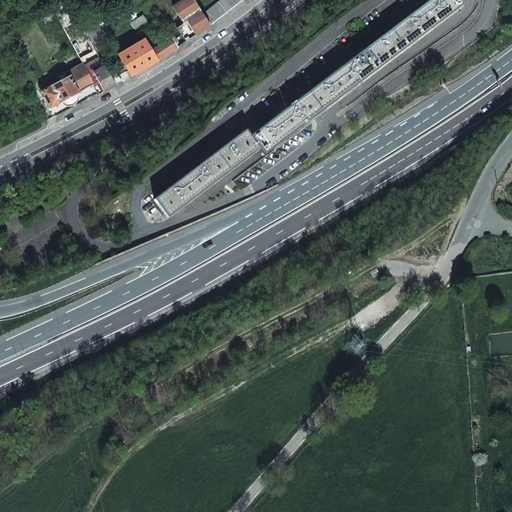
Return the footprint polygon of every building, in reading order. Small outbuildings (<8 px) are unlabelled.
[(258,149),(263,154),(461,4),(457,0),(427,0),(248,135),(244,130),(154,198),(168,217),(258,149)] [(200,14),(191,0),(181,0),(172,7),(182,23),(185,21),(195,35),(209,26),(200,14)] [(219,0),(200,14),(209,26),(241,0),(219,0)] [(130,21),(138,35),(150,28),(142,14),(130,21)] [(108,45),(94,23),(83,30),(89,39),(96,52),(108,45)] [(152,63),(163,57),(175,49),(169,40),(149,52),(144,43),(142,40),(118,55),(130,76),(152,63)] [(111,63),(104,50),(97,54),(102,63),(104,67),(111,63)] [(49,107),(52,106),(93,84),(83,63),(66,72),(68,77),(41,91),(49,107)] [(104,67),(102,63),(91,69),(103,91),(115,85),(104,67)]
